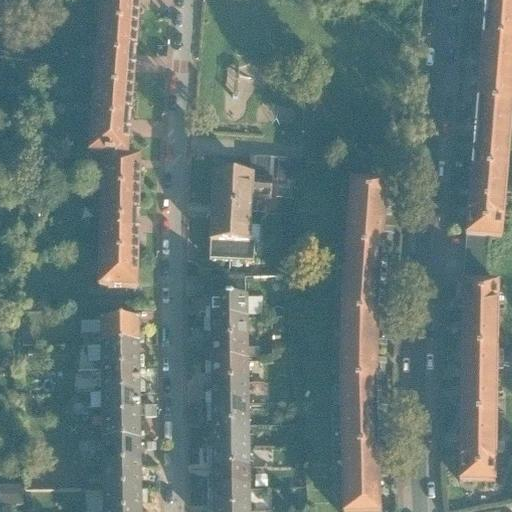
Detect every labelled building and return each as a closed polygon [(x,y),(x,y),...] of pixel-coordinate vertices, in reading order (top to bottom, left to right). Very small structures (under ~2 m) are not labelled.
[(138,0),(92,0),(90,28),(136,32),(138,0)] [(511,0),(481,0),(481,7),(511,9),(511,0)] [(511,9),(481,7),(479,41),(511,43),(511,9)] [(136,32),(90,28),(87,61),(133,64),(136,32)] [(511,43),(479,41),(476,71),(511,73),(511,43)] [(133,64),(87,61),(85,94),(131,97),(133,64)] [(511,98),(511,73),(476,71),(473,105),(511,107),(511,98)] [(131,97),(85,94),(83,125),(129,128),(131,97)] [(473,105),(470,139),(509,141),(511,107),(473,105)] [(80,160),(94,160),(126,161),(129,128),(83,125),(80,160)] [(509,141),(470,139),(468,172),(506,175),(509,141)] [(207,177),(206,200),(250,202),(271,203),(272,182),(299,184),(300,161),(249,159),(248,179),(207,177)] [(136,195),(137,161),(126,161),(94,160),(93,194),(136,195)] [(468,172),(465,204),(503,207),(506,175),(468,172)] [(344,187),(342,219),(383,222),(386,190),(344,187)] [(93,194),(92,236),(135,236),(136,195),(93,194)] [(250,202),(206,200),(204,247),(208,247),(208,263),(251,265),(252,246),(248,246),(250,202)] [(503,207),(465,204),(462,240),(465,240),(487,242),(500,244),(503,207)] [(339,253),(381,254),(383,222),(342,219),(339,253)] [(135,236),(92,236),(92,265),(135,266),(135,236)] [(465,240),(461,285),(484,286),(487,242),(465,240)] [(381,254),(339,253),(337,285),(378,287),(381,254)] [(135,293),(135,266),(92,265),(92,292),(135,293)] [(246,282),(222,282),(222,291),(245,292),(246,282)] [(335,322),(376,323),(378,287),(337,285),(335,322)] [(461,285),(459,285),(459,319),(497,319),(498,286),(484,286),(461,285)] [(205,322),(245,321),(245,300),(205,300),(205,322)] [(459,319),(458,351),(496,351),(497,319),(459,319)] [(245,321),(205,322),(205,343),(245,343),(245,321)] [(376,323),(335,322),(333,358),(375,359),(376,323)] [(93,324),(94,348),(134,347),(134,323),(93,324)] [(245,343),(205,343),(205,364),(245,364),(245,343)] [(94,348),(95,372),(134,371),(134,347),(94,348)] [(496,351),(458,351),(458,383),(495,383),(496,351)] [(333,388),(375,388),(375,359),(333,358),(333,388)] [(245,385),(245,364),(205,364),(206,385),(245,385)] [(135,395),(134,371),(95,372),(95,396),(135,395)] [(458,383),(457,418),(495,418),(495,383),(458,383)] [(245,385),(206,385),(206,407),(245,406),(245,385)] [(375,388),(333,388),(334,424),(375,423),(375,388)] [(95,396),(95,419),(135,419),(135,395),(95,396)] [(245,428),(245,406),(206,407),(206,428),(245,428)] [(495,418),(457,418),(456,452),(494,452),(495,418)] [(136,445),(135,419),(95,419),(96,445),(136,445)] [(335,459),(376,458),(375,423),(334,424),(335,459)] [(245,428),(206,428),(207,450),(246,449),(245,428)] [(96,469),(136,468),(136,445),(96,445),(96,469)] [(247,470),(246,449),(207,450),(207,471),(247,470)] [(494,452),(456,452),(455,489),(494,489),(494,452)] [(376,458),(335,459),(336,490),(376,490),(376,458)] [(137,491),(136,468),(96,469),(97,491),(137,491)] [(247,470),(207,471),(207,494),(247,493),(247,470)] [(336,511),(377,511),(376,490),(336,490),(336,511)] [(97,511),(137,511),(137,491),(97,491),(97,511)] [(247,511),(247,493),(207,494),(207,511),(247,511)]
